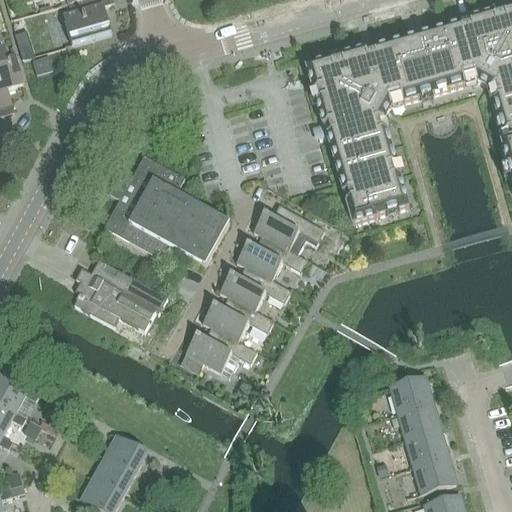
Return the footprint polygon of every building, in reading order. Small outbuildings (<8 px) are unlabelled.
[(94,0),(69,7),(72,18),(64,20),(72,49),(112,38),(104,10),(114,7),(112,0),(94,0)] [(470,26),(470,28),(462,30),(476,81),(475,81),(477,86),(478,86),(479,85),(489,91),(490,94),(495,92),(511,86),(511,13),(504,16),(505,19),(495,22),(494,19),(470,26)] [(404,46),(420,103),(466,89),(464,84),(475,81),(476,81),(462,30),(404,46)] [(409,211),(400,180),(395,181),(392,171),(397,169),(387,135),(382,137),(379,126),(384,124),(384,123),(383,121),(389,111),(390,111),(391,111),(392,111),(390,105),(401,102),(403,107),(420,103),(404,46),(374,54),(374,55),(366,57),(366,55),(341,62),(342,66),(332,68),(331,65),(307,72),(314,97),(317,96),(320,106),(316,107),(323,130),(316,132),(319,143),(327,141),(346,206),(353,229),(377,223),(376,221),(409,211)] [(5,52),(0,53),(0,111),(2,120),(14,117),(8,94),(24,89),(15,58),(7,60),(5,52)] [(33,65),(37,80),(53,75),(49,60),(33,65)] [(511,86),(495,92),(498,103),(493,105),(503,139),(508,137),(511,148),(502,151),(511,186),(511,86)] [(109,199),(111,199),(120,205),(104,233),(162,265),(170,251),(205,270),(230,227),(177,197),(185,183),(144,161),(129,189),(118,183),(109,199)] [(254,237),(262,241),(289,255),(298,260),(306,245),(316,251),(325,235),(280,210),(273,221),(265,217),(254,237)] [(248,247),(237,267),(245,272),(246,271),(272,286),(272,285),(282,268),(301,278),(308,265),(289,255),(262,241),(256,252),(248,247)] [(168,302),(100,264),(92,278),(82,273),(76,284),(89,291),(84,301),(80,299),(75,309),(115,331),(120,322),(145,336),(156,317),(159,319),(168,302)] [(239,282),(231,277),(220,297),(228,302),(229,302),(255,316),(265,298),(284,308),(291,296),(272,285),(272,286),(246,271),(245,272),(239,282)] [(223,313),(214,308),(203,328),(211,333),(212,332),(238,347),(238,346),(248,328),(267,339),(274,326),(255,316),(229,302),(228,302),(223,313)] [(225,339),(212,332),(211,333),(206,343),(197,338),(186,358),(229,382),(240,363),(250,369),(257,357),(238,346),(238,347),(225,339)] [(36,406),(40,398),(0,375),(0,407),(16,416),(25,400),(36,406)] [(391,392),(399,419),(433,409),(425,382),(391,392)] [(26,422),(16,416),(0,407),(0,439),(3,440),(12,424),(22,430),(26,422)] [(399,419),(407,445),(441,436),(433,409),(399,419)] [(407,445),(414,472),(448,462),(441,436),(407,445)] [(13,446),(3,440),(0,439),(0,449),(9,454),(13,446)] [(118,441),(106,463),(135,479),(147,457),(118,441)] [(448,462),(414,472),(422,499),(456,489),(448,462)] [(106,463),(94,484),(123,500),(135,479),(106,463)] [(116,511),(123,500),(94,484),(82,505),(94,511),(116,511)] [(0,495),(0,511),(2,511),(1,505),(12,501),(10,493),(0,495)] [(425,511),(462,511),(459,501),(425,511)]
